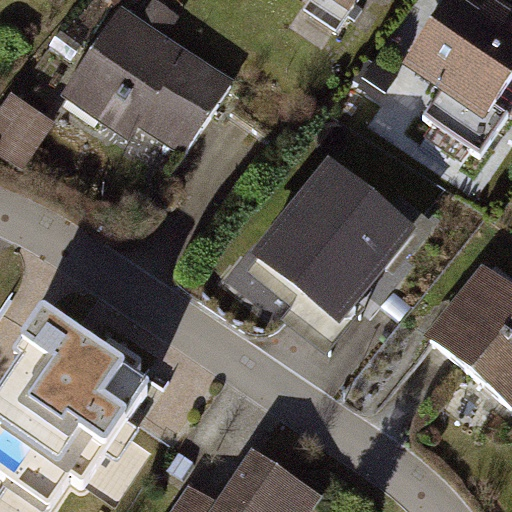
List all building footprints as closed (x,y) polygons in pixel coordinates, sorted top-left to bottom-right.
[(371,0),(300,0),(349,33),(371,0)] [(511,96),(511,46),(453,3),(401,73),(484,134),(511,96)] [(239,95),(121,22),(70,104),(188,177),(239,95)] [(16,94),(0,123),(0,149),(35,168),(61,118),(16,94)] [(415,234),(322,162),(246,258),(335,332),(415,234)] [(511,306),(480,283),(427,354),(511,416),(511,306)] [(157,395),(42,318),(0,379),(0,435),(89,495),(157,395)] [(305,511),(311,503),(230,452),(193,511),(305,511)]
